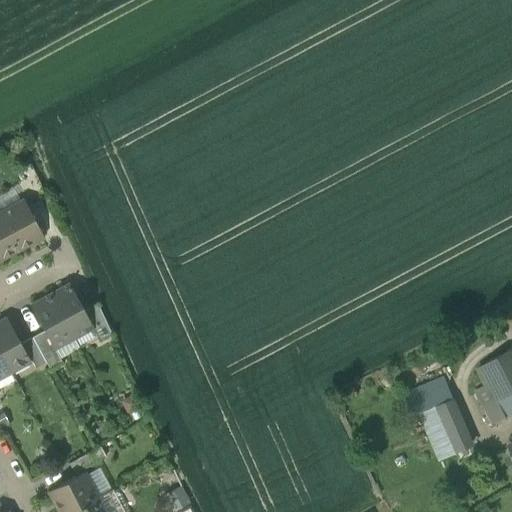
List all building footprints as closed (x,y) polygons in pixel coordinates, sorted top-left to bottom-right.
[(0,213),(21,202),(13,188),(0,194),(0,213)] [(21,202),(0,213),(0,216),(17,249),(42,236),(24,201),(21,202)] [(0,258),(17,249),(0,216),(0,258)] [(69,285),(50,295),(73,337),(92,327),(83,311),(69,285)] [(54,348),(73,337),(50,295),(30,306),(44,330),(53,348),(54,348)] [(98,338),(99,341),(112,335),(97,304),(83,311),(92,327),(98,338)] [(6,319),(0,322),(0,353),(10,372),(29,361),(6,319)] [(79,348),(98,338),(92,327),(73,337),(79,348)] [(32,337),(45,362),(49,369),(61,362),(60,359),(54,348),(53,348),(44,330),(32,337)] [(35,368),(45,362),(32,337),(21,343),(35,368)] [(60,359),(79,348),(73,337),(54,348),(60,359)] [(511,349),(478,368),(487,384),(476,390),(494,423),(506,417),(506,418),(511,415),(511,349)] [(0,377),(10,372),(0,353),(0,377)] [(444,376),(404,393),(414,416),(421,413),(452,400),(454,399),(444,376)] [(140,406),(133,394),(119,401),(126,414),(140,406)] [(421,413),(427,428),(441,421),(455,452),(472,445),(452,400),(421,413)] [(441,421),(427,428),(441,458),(455,452),(441,421)] [(68,463),(74,473),(105,456),(100,446),(68,463)] [(96,497),(111,489),(99,467),(84,475),(96,497)] [(48,491),(59,511),(68,511),(96,497),(84,475),(83,472),(48,491)] [(172,511),(174,511),(191,503),(181,485),(163,494),(172,511)] [(123,511),(111,489),(96,497),(104,511),(123,511)] [(104,511),(96,497),(68,511),(104,511)] [(194,511),(191,503),(174,511),(194,511)]
